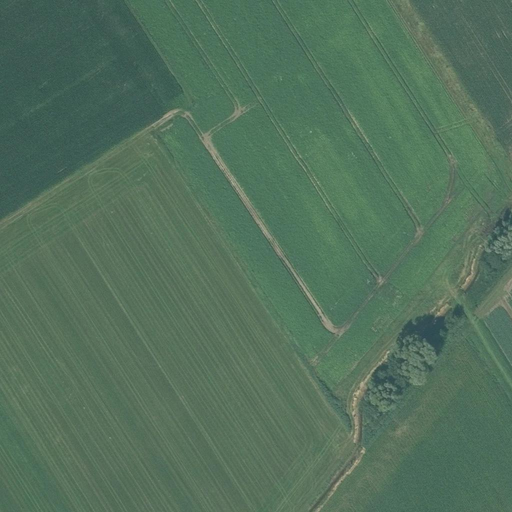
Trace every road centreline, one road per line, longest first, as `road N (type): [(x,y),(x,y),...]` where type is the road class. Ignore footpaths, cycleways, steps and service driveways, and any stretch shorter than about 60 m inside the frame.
road 1 (track): [(144,134),(0,227)]
road 2 (track): [(511,386),(439,273)]
